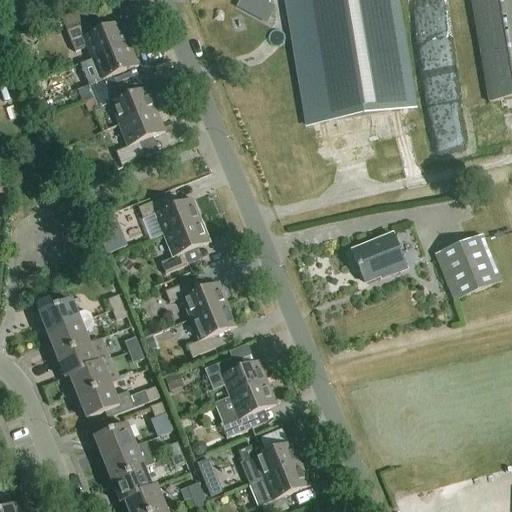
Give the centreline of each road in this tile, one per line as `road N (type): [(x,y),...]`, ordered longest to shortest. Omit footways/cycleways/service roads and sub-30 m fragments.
road 1 (unclassified): [(368,511),(160,0)]
road 2 (residential): [(0,367),(26,399),(70,511)]
